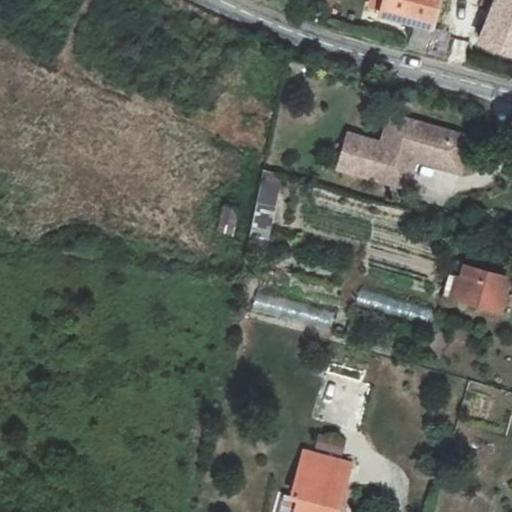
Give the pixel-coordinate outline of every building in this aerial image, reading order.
[(425,50),(436,0),(381,0),(378,13),(415,23),(410,46),(425,50)] [(511,0),(495,0),(479,42),(511,54),(511,0)] [(391,172),(407,177),(413,158),(457,172),(467,138),(389,115),(380,143),(347,133),(336,166),(388,182),(391,172)] [(264,173),(257,206),(273,209),(280,176),(264,173)] [(273,209),(257,206),(250,238),(266,241),(273,209)] [(234,214),(219,210),(215,227),(229,231),(234,214)] [(506,313),(511,288),(511,276),(464,265),(455,301),(506,313)] [(359,286),(354,305),(429,326),(434,307),(359,286)] [(253,311),(329,332),(335,312),(258,291),(253,311)] [(339,511),(351,460),(300,449),(285,511),(339,511)]
